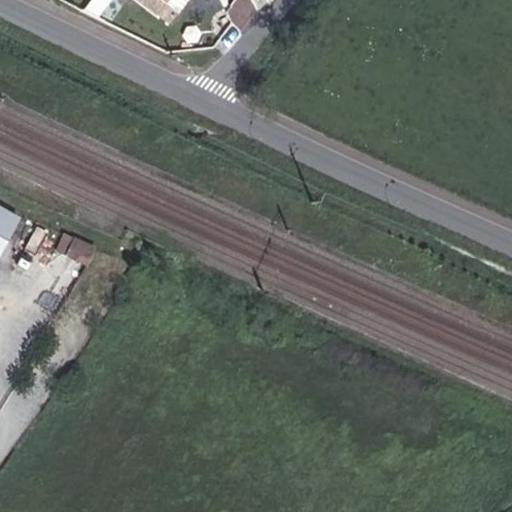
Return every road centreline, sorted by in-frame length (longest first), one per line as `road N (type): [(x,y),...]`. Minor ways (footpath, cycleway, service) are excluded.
road 1 (unclassified): [(511,238),(207,101)]
road 2 (unclassified): [(207,101),(11,0)]
road 3 (unclassified): [(207,101),(289,0)]
